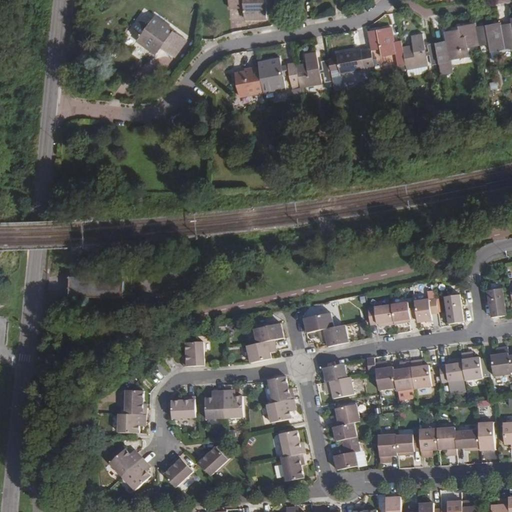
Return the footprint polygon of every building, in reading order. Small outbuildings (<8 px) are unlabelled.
[(229,0),(229,5),(245,4),(245,18),(267,18),(266,0),(229,0)] [(144,14),(131,32),(139,38),(137,40),(156,54),(161,48),(173,57),(186,39),(173,30),(174,29),(155,16),(152,20),(144,14)] [(477,26),(481,45),(489,44),(491,52),(505,49),(503,40),(503,36),(500,22),(477,26)] [(435,42),(439,64),(447,62),(447,61),(469,56),(468,48),(481,45),(477,26),(477,23),(459,26),(459,29),(446,31),(447,40),(435,42)] [(372,49),(372,50),(380,48),(382,57),(396,54),(398,66),(407,64),(403,47),(402,40),(394,41),(393,38),(391,26),(369,30),(372,49)] [(407,64),(407,69),(428,65),(427,56),(426,51),(423,34),(411,36),(413,45),(403,47),(407,64)] [(432,65),(439,64),(435,42),(428,43),(429,50),(430,55),(432,65)] [(365,67),(375,65),(372,50),(372,49),(362,50),(362,49),(337,53),(338,58),(330,60),(332,70),(340,69),(341,73),(365,68),(365,67)] [(300,85),(301,87),(322,83),(320,74),(320,70),(317,52),(305,54),(307,63),(297,65),(300,85)] [(280,58),(259,62),(260,65),(263,84),(273,82),(275,91),(286,89),(280,58)] [(326,82),(333,80),(332,70),(330,60),(322,61),(323,69),(324,73),(326,82)] [(297,65),(296,63),(288,64),(292,87),(300,85),(297,65)] [(240,97),(264,93),(263,84),(260,65),(249,67),(250,71),(244,72),(236,73),(240,97)] [(357,117),(366,116),(365,102),(356,103),(357,117)] [(175,119),(175,121),(173,124),(174,124),(176,126),(177,126),(179,126),(181,126),(183,126),(184,125),(185,125),(186,123),(186,122),(187,120),(187,118),(186,116),(185,115),(184,114),(182,114),(180,113),(178,114),(177,114),(176,116),(175,117),(175,119)] [(124,276),(70,276),(70,297),(124,297),(124,276)] [(488,291),(490,300),(492,317),(500,316),(506,315),(502,290),(488,291)] [(423,293),(424,300),(436,298),(435,291),(423,293)] [(464,322),(461,304),(460,295),(445,297),(449,324),(457,323),(464,322)] [(439,313),(436,298),(424,300),(415,302),(418,318),(418,323),(432,320),(431,315),(439,313)] [(418,318),(415,302),(392,305),(395,324),(405,323),(405,320),(409,319),(418,318)] [(392,305),(368,308),(370,320),(371,325),(379,324),(383,323),(383,326),(395,324),(392,305)] [(305,318),(308,333),(318,331),(334,328),(331,313),(305,318)] [(275,340),(284,338),(281,323),(255,329),(258,344),(275,340)] [(367,324),(360,325),(362,338),(369,337),(367,324)] [(327,341),(328,347),(349,342),(346,325),(334,328),(318,331),(320,338),(326,337),(327,341)] [(252,363),(272,359),(271,352),(270,348),(276,347),(275,340),(258,344),(248,346),(252,363)] [(184,359),(184,367),(205,366),(204,342),(186,343),(187,354),(187,359),(184,359)] [(509,354),(508,347),(500,348),(501,355),(491,356),(494,377),(511,374),(511,372),(511,373),(509,354)] [(469,353),(462,354),(463,360),(466,380),(466,381),(483,378),(483,377),(480,359),(480,358),(470,359),(469,353)] [(375,363),(374,358),(367,359),(369,374),(377,373),(375,363)] [(486,358),(480,359),(483,377),(488,376),(486,358)] [(418,360),(411,361),(415,389),(431,387),(429,365),(423,366),(419,366),(418,360)] [(452,365),(440,367),(442,383),(449,382),(466,380),(463,360),(451,362),(452,365)] [(415,389),(411,361),(403,362),(404,369),(400,370),(394,370),(397,388),(397,391),(415,389)] [(394,370),(394,367),(387,368),(383,368),(383,362),(375,363),(377,373),(379,390),(397,388),(394,370)] [(347,378),(344,364),(323,368),(326,382),(347,378)] [(274,403),(295,399),(293,390),(290,391),(289,387),(286,376),(270,380),(274,403)] [(351,377),(347,378),(326,382),(324,383),(325,390),(332,389),(332,393),(334,399),(354,394),(351,377)] [(353,378),(356,392),(363,391),(361,377),(353,378)] [(449,382),(451,392),(467,389),(466,381),(466,380),(449,382)] [(126,414),(147,415),(147,406),(143,406),(143,402),(144,391),(127,390),(126,414)] [(225,417),(224,390),(217,390),(217,397),(213,397),(207,398),(208,418),(225,417)] [(232,390),(224,390),(225,417),(245,416),(243,396),(236,396),(232,396),(232,390)] [(172,400),(173,418),(197,416),(196,396),(188,396),(188,399),(185,400),(172,400)] [(296,406),(295,399),(274,403),(268,404),(272,422),(292,418),(290,407),(296,406)] [(332,420),(334,427),(354,423),(360,422),(356,405),(336,409),(337,415),(338,419),(332,420)] [(126,414),(119,414),(119,433),(140,434),(140,426),(140,422),(146,423),(147,415),(126,414)] [(354,423),(334,427),(336,442),(342,441),(344,448),(358,444),(354,423)] [(494,423),(479,424),(480,431),(481,450),(481,451),(495,450),(494,423)] [(438,429),(439,450),(448,450),(449,456),(457,455),(457,449),(456,432),(456,428),(438,429)] [(421,452),(422,458),(429,457),(429,451),(433,451),(439,450),(438,429),(420,430),(420,434),(421,452)] [(304,454),(306,453),(304,445),(301,445),(300,441),(298,430),(291,432),(281,434),(286,457),(304,454)] [(456,432),(457,449),(465,449),(469,448),(469,451),(481,450),(480,431),(456,432)] [(397,436),(398,456),(408,455),(408,452),(421,452),(420,434),(397,436)] [(379,440),(381,464),(388,463),(387,456),(391,456),(398,456),(397,436),(397,435),(379,436),(379,440)] [(220,443),(216,446),(228,459),(232,456),(220,443)] [(358,444),(344,448),(345,454),(334,456),(337,470),(358,466),(355,452),(360,451),(358,444)] [(123,446),(108,460),(111,463),(126,449),(123,446)] [(196,460),(211,476),(228,459),(216,446),(208,454),(205,457),(202,455),(196,460)] [(111,463),(123,476),(143,458),(137,453),(133,456),(130,454),(126,449),(111,463)] [(286,457),(282,458),(285,470),(285,471),(287,481),(288,481),(289,484),(296,483),(295,479),(301,478),(305,477),(302,465),(301,461),(305,460),(304,454),(286,457)] [(179,455),(173,461),(176,463),(173,466),(164,474),(176,487),(193,471),(179,455)] [(143,458),(123,476),(136,490),(151,475),(146,470),(143,467),(148,463),(143,458)] [(386,511),(402,511),(401,498),(386,498),(386,511)] [(491,511),(510,511),(509,499),(501,499),(501,506),(497,506),(492,507),(491,511)] [(442,510),(441,511),(463,511),(463,502),(447,503),(447,509),(442,510)] [(463,511),(479,511),(480,507),(474,508),(470,508),(470,502),(463,502),(463,511)]
